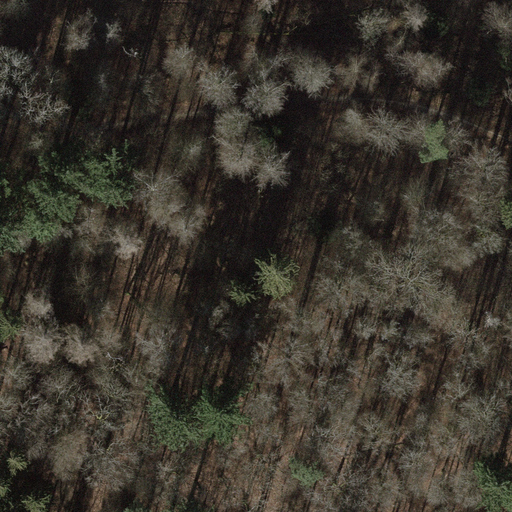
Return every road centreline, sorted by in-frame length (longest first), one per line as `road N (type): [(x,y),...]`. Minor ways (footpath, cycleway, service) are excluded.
road 1 (track): [(511,145),(401,96),(67,129),(32,163),(14,205),(9,256),(73,511)]
road 2 (track): [(212,511),(0,418)]
